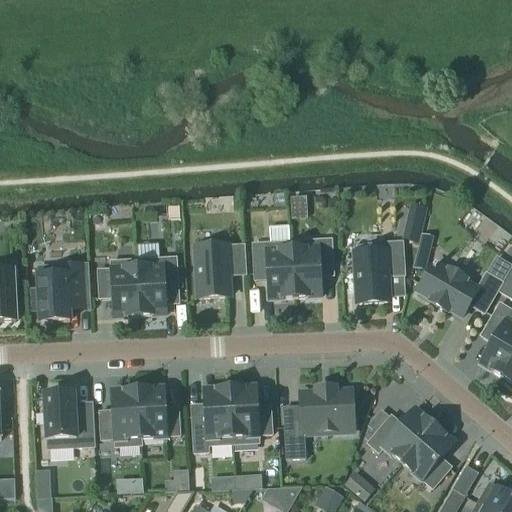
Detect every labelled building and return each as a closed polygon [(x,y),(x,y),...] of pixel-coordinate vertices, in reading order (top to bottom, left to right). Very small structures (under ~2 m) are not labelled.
[(303,200),(288,200),(289,220),(304,220),(303,200)] [(269,247),(252,248),(254,284),(267,283),(268,303),(294,302),(291,245),(289,246),(288,230),(268,231),(269,247)] [(404,230),(401,242),(419,246),(421,236),(421,234),(404,230)] [(433,239),(421,236),(419,246),(418,247),(413,270),(425,274),(433,239)] [(291,245),(294,302),(320,300),(319,280),(333,279),(331,243),(291,245)] [(357,307),(388,305),(386,280),(404,279),(402,246),(370,247),(371,255),(354,256),(357,307)] [(157,247),(135,248),(136,264),(139,320),(152,320),(152,319),(165,318),(164,309),(164,299),(177,298),(177,291),(176,269),(175,261),(158,262),(157,247)] [(198,302),(228,300),(227,279),(245,278),(243,249),(226,250),(226,249),(195,251),(198,302)] [(112,302),(113,321),(126,321),(139,320),(136,264),(110,265),(110,273),(97,274),(98,302),(112,302)] [(0,265),(0,325),(15,325),(12,265),(0,265)] [(38,293),(30,293),(31,314),(39,314),(40,326),(69,324),(69,315),(85,315),(85,313),(90,312),(90,311),(86,311),(84,268),(37,271),(38,293)] [(417,295),(431,303),(429,306),(446,316),(448,312),(461,320),(468,309),(484,318),(502,286),(486,277),(476,293),(463,286),(465,282),(449,273),(447,276),(433,268),(417,295)] [(511,271),(499,295),(511,302),(511,299),(511,271)] [(479,368),(501,381),(511,362),(511,314),(499,307),(480,340),(492,347),(479,368)] [(511,362),(501,381),(511,387),(511,362)] [(230,392),(233,449),(258,447),(257,439),(271,439),(270,410),(256,411),(255,391),(242,392),(242,391),(230,392)] [(137,393),(140,443),(141,443),(180,439),(178,411),(165,412),(163,392),(137,393)] [(207,450),(233,449),(230,392),(216,393),(203,394),(204,418),(191,419),(193,457),(208,457),(207,450)] [(352,425),(350,395),(335,396),(334,392),(315,393),(315,397),(300,398),(300,411),(283,412),(285,464),(304,463),(302,428),(317,427),(317,431),(336,430),(336,426),(352,425)] [(141,443),(140,443),(137,393),(111,395),(112,415),(99,416),(100,444),(114,443),(114,451),(142,450),(141,443)] [(47,453),(94,451),(91,407),(90,407),(90,413),(74,414),(73,397),(44,398),(47,453)] [(392,460),(402,468),(434,430),(414,414),(401,429),(391,420),(367,447),(378,457),(383,451),(392,459),(392,460)] [(443,439),(434,430),(402,468),(411,476),(421,484),(422,484),(432,493),(451,471),(440,463),(453,448),(443,439)] [(454,491),(465,497),(476,477),(465,471),(454,491)] [(50,502),(49,474),(35,475),(36,503),(50,502)] [(235,494),(234,480),(210,481),(211,495),(230,494),(235,494)] [(143,497),(142,483),(116,484),(117,498),(143,497)] [(368,488),(358,500),(364,506),(374,493),(368,488)] [(484,511),(511,511),(511,502),(489,488),(477,508),(484,511)] [(275,511),(288,511),(301,491),(266,493),(261,503),(275,511)] [(448,501),(459,507),(465,497),(454,491),(448,501)] [(175,497),(166,511),(183,511),(193,496),(175,497)] [(50,511),(50,502),(36,503),(36,511),(50,511)]
